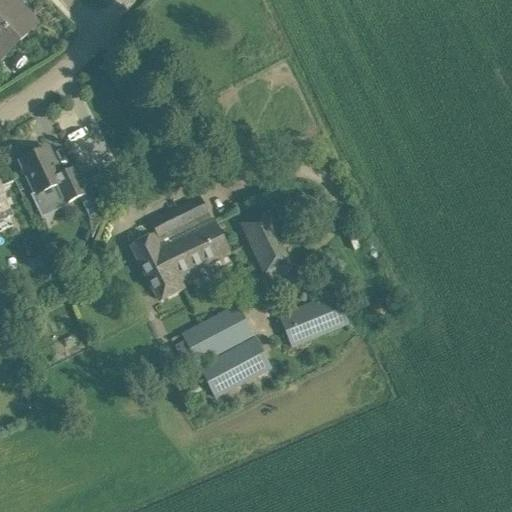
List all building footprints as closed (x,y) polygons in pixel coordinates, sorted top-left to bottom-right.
[(0,0),(0,61),(38,24),(24,9),(17,16),(1,0),(0,0)] [(34,194),(30,196),(41,220),(69,206),(68,204),(79,198),(87,195),(85,191),(75,169),(60,176),(47,149),(19,162),(34,194)] [(0,216),(10,211),(0,189),(0,216)] [(87,195),(79,198),(82,204),(88,215),(95,212),(96,211),(94,207),(95,207),(97,206),(94,199),(89,189),(85,191),(87,195)] [(200,197),(175,210),(183,227),(172,233),(173,235),(161,241),(182,285),(199,276),(197,271),(229,255),(200,197)] [(183,227),(175,210),(149,223),(155,234),(132,246),(161,302),(184,290),(182,285),(161,241),(173,235),(172,233),(183,227)] [(241,225),(264,275),(290,263),(280,241),(282,240),(269,211),(241,225)] [(347,326),(335,296),(280,318),(292,348),(347,326)] [(253,337),(238,307),(183,336),(198,365),(253,337)] [(271,370),(255,341),(200,369),(216,399),(271,370)]
